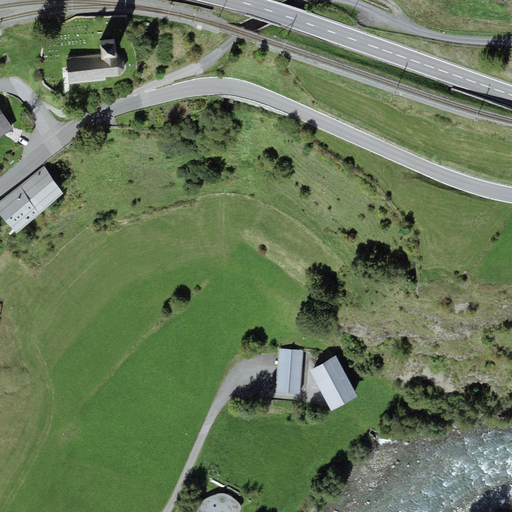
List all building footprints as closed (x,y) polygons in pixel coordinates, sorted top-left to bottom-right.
[(101,53),(66,57),(67,71),(68,83),(107,79),(107,77),(120,76),(126,69),(125,59),(116,53),(115,39),(100,40),(101,53)] [(0,109),(0,137),(13,129),(0,109)] [(43,167),(0,202),(0,213),(15,232),(64,192),(43,167)] [(302,350),(278,348),(275,392),(299,393),(302,350)] [(335,355),(309,369),(332,409),(358,395),(335,355)] [(226,494),(218,493),(204,499),(197,504),(194,508),(193,511),(237,511),(239,511),(241,507),(240,503),(236,500),(231,496),(226,494)]
